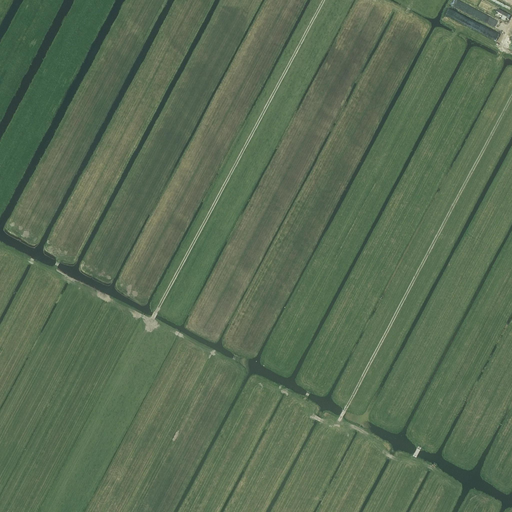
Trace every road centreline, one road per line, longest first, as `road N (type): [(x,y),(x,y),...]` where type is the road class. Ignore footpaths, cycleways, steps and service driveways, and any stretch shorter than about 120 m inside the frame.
road 1 (track): [(105,408),(324,0)]
road 2 (track): [(511,95),(340,420)]
